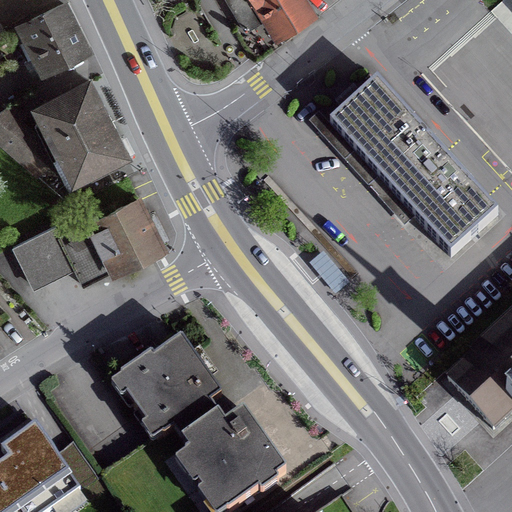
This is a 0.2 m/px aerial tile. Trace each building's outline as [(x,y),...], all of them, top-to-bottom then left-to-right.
[(224,0),(244,33),(267,19),(278,36),(309,17),(298,0),(224,0)] [(83,51),(61,6),(18,27),(26,43),(33,40),(40,55),(31,60),(38,73),(83,51)] [(73,188),(127,161),(113,135),(87,83),(36,108),(61,156),(57,158),(73,188)] [(358,160),(380,183),(410,216),(449,259),(497,216),(427,140),(375,84),(328,127),(358,160)] [(18,120),(9,107),(0,112),(0,145),(36,176),(49,165),(35,141),(37,137),(16,126),(14,123),(18,120)] [(54,227),(11,248),(30,286),(61,270),(58,264),(63,262),(68,260),(82,287),(159,248),(145,220),(135,201),(98,220),(96,216),(86,222),(84,218),(56,232),(54,227)] [(338,296),(351,284),(322,252),(309,264),(338,296)] [(495,410),(506,401),(511,407),(511,317),(471,355),(474,358),(459,371),(477,391),(495,410)] [(115,383),(115,386),(155,443),(161,439),(163,439),(173,432),(187,452),(179,460),(179,462),(214,511),(232,511),(255,495),(257,498),(260,498),(278,485),(278,483),(277,480),(284,475),(285,472),(264,444),(243,414),(240,414),(234,418),(224,426),(210,406),(216,401),(220,399),(220,396),(201,369),(181,342),(179,341),(153,360),(151,358),(149,357),(120,378),(119,380),(115,383)] [(0,511),(49,511),(80,491),(36,428),(4,451),(10,460),(0,467),(0,511)]
